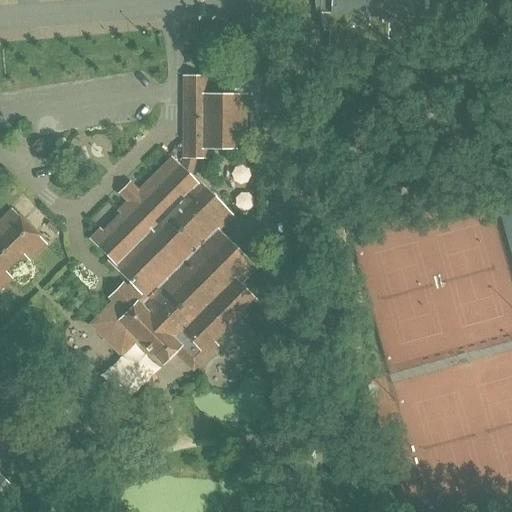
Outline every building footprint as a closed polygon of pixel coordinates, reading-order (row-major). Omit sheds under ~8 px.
[(314,0),(314,1),(314,4),(314,6),(315,9),(315,12),(316,14),(319,14),(323,33),(324,33),(329,33),(328,54),(387,56),(388,18),(410,18),(410,0),(314,0)] [(410,0),(410,18),(438,19),(439,8),(479,10),(490,2),(490,0),(410,0)] [(232,217),(196,181),(194,179),(192,180),(190,179),(195,159),(206,159),(206,149),(245,149),(246,97),(206,96),(206,78),(184,78),(183,159),(185,159),(182,171),(171,160),(138,194),(131,188),(122,197),(129,204),(119,213),(122,216),(103,235),(100,232),(91,242),(112,262),(110,264),(132,285),(127,291),(124,288),(112,300),(115,303),(113,305),(107,311),(91,327),(122,358),(138,341),(164,366),(177,353),(195,370),(218,346),(214,342),(243,313),(247,317),(260,304),(240,284),(255,268),(218,231),(232,217)] [(511,199),(503,202),(511,235),(511,188),(509,190),(511,199)] [(11,210),(0,220),(0,249),(11,261),(20,252),(28,260),(44,244),(11,210)] [(11,261),(0,249),(0,287),(10,278),(2,270),(11,261)] [(0,505),(9,504),(19,492),(0,476),(0,505)]
